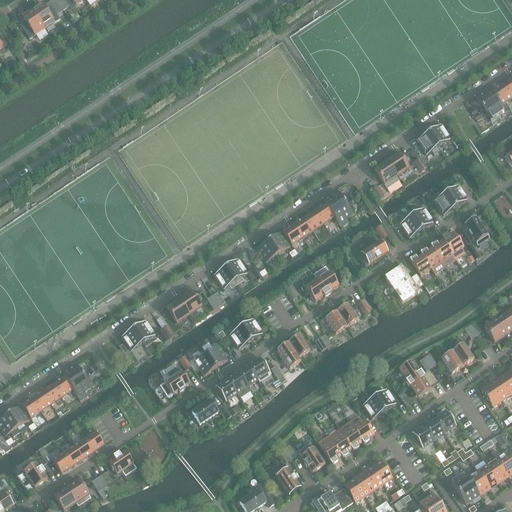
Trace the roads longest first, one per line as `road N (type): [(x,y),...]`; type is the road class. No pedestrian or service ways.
road 1 (residential): [(17,511),(403,253)]
road 2 (residential): [(352,174),(0,408)]
road 3 (secondary): [(0,189),(284,0)]
road 4 (secondary): [(251,0),(0,168)]
road 5 (residential): [(511,351),(289,504)]
road 6 (residential): [(511,66),(352,174)]
road 7 (residential): [(403,253),(511,183)]
